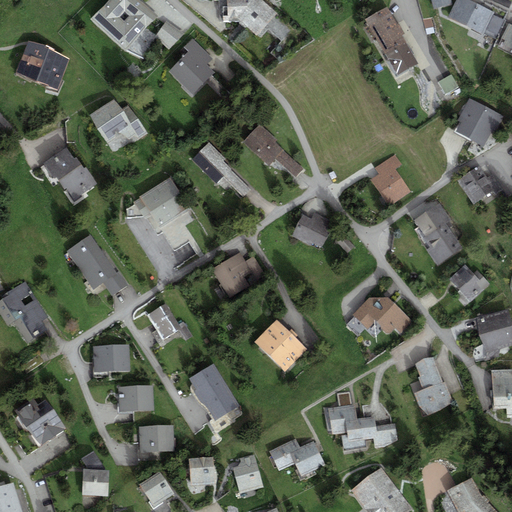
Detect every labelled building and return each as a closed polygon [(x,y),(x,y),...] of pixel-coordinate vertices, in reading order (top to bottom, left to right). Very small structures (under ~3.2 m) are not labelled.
[(157,16),(139,0),(106,0),(90,18),(125,50),(157,16)] [(277,13),(261,0),(226,0),(227,7),(222,7),(223,21),(239,21),(256,35),(277,13)] [(451,0),(431,0),(434,9),(452,4),(451,0)] [(495,12),(469,0),(455,0),(447,18),(483,35),(484,33),(496,39),(505,20),(494,14),(495,12)] [(388,5),(363,19),(397,76),(418,63),(401,35),(405,33),(388,5)] [(431,18),(423,20),(427,35),(434,33),(431,18)] [(184,34),(166,22),(155,37),(169,51),(184,34)] [(511,25),(509,24),(499,45),(503,47),(504,45),(511,48),(511,25)] [(28,39),(15,75),(57,91),(70,58),(48,49),(49,47),(28,39)] [(189,52),(170,71),(193,94),(214,72),(207,65),(213,59),(193,39),(184,47),(189,52)] [(451,75),(438,82),(445,94),(458,87),(451,75)] [(460,123),(456,131),(483,146),(492,128),(496,130),(504,116),(469,97),(456,121),(460,123)] [(115,99),(89,115),(107,144),(121,135),(129,139),(134,136),(139,140),(148,134),(128,106),(122,109),(115,99)] [(259,124),(243,142),(269,165),(275,159),(296,178),(304,169),(275,142),(277,140),(259,124)] [(226,159),(208,143),(192,160),(217,184),(223,178),(244,198),(253,189),(224,161),(226,159)] [(66,147),(43,163),(54,179),(57,177),(73,201),(97,184),(86,167),(84,168),(76,157),(74,158),(66,147)] [(370,180),(388,207),(411,192),(396,169),(402,165),(395,155),(375,168),(379,174),(370,180)] [(457,180),(474,204),(493,191),(496,195),(503,190),(492,174),(488,177),(479,165),(457,180)] [(140,198),(134,202),(145,220),(151,216),(159,228),(191,208),(171,176),(139,196),(140,198)] [(430,247),(427,249),(437,265),(462,248),(449,228),(452,225),(449,221),(451,220),(440,203),(414,220),(422,231),(420,233),(430,247)] [(303,214),(291,236),(319,250),(320,246),(322,247),(334,222),(315,212),(312,218),(303,214)] [(336,242),(347,254),(355,247),(344,235),(336,242)] [(116,272),(90,236),(68,251),(93,287),(102,281),(113,296),(128,286),(118,271),(116,272)] [(240,253),(212,270),(231,300),(252,287),(245,277),(252,272),(257,279),(264,275),(253,256),(245,261),(240,253)] [(464,264),(448,279),(471,302),(489,284),(476,271),(473,274),(464,264)] [(48,317),(25,282),(3,296),(5,298),(0,300),(0,314),(8,326),(13,323),(26,344),(48,330),(42,321),(48,317)] [(413,322),(388,297),(369,298),(352,315),(354,317),(346,325),(358,336),(366,328),(367,329),(375,321),(380,326),(381,329),(386,333),(390,333),(395,328),(401,334),(413,322)] [(166,304),(147,316),(162,340),(181,328),(166,304)] [(511,320),(508,309),(477,318),(479,336),(487,352),(511,345),(511,320)] [(276,319),(255,342),(286,371),(307,348),(276,319)] [(129,345),(93,346),(94,373),(130,371),(129,345)] [(443,381),(433,358),(417,365),(422,377),(419,378),(424,390),(414,394),(420,406),(428,415),(455,403),(445,380),(443,381)] [(213,364),(189,379),(193,385),(192,386),(191,388),(191,391),(197,400),(207,407),(216,422),(239,406),(213,364)] [(511,369),(491,370),(494,410),(506,409),(507,418),(511,417),(511,369)] [(153,386),(118,387),(119,412),(154,410),(153,386)] [(338,406),(327,408),(331,435),(347,433),(347,435),(341,435),(344,451),(366,447),(365,440),(374,439),(375,448),(384,447),(397,440),(395,423),(376,426),(375,415),(357,418),(355,404),(352,404),(350,391),(337,394),(338,406)] [(33,397),(14,410),(39,447),(66,429),(45,399),(38,404),(33,397)] [(174,425),(139,427),(141,452),(175,450),(174,425)] [(296,438),(268,451),(278,472),(295,464),(301,476),(324,465),(313,441),(300,447),(296,438)] [(83,469),(82,495),(108,497),(110,470),(105,470),(93,451),(81,459),(87,469),(83,469)] [(233,468),(240,493),(263,487),(255,454),(240,458),(241,462),(238,466),(233,468)] [(213,457),(189,459),(191,486),(215,484),(213,457)] [(405,511),(411,508),(381,468),(350,491),(365,511),(405,511)] [(139,485),(154,508),(174,494),(160,471),(139,485)] [(457,511),(496,511),(481,496),(472,478),(447,490),(457,511)] [(0,511),(22,511),(14,482),(0,486),(0,511)]
